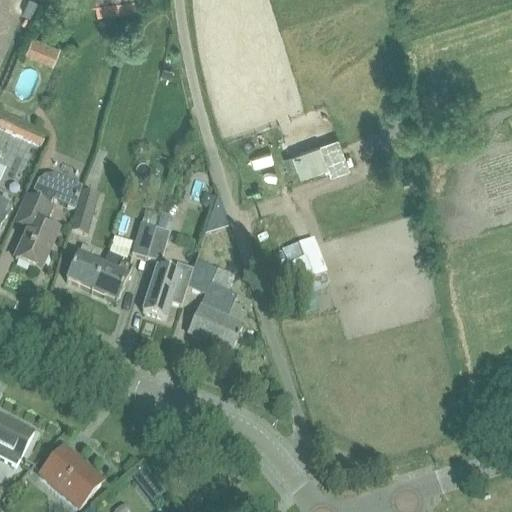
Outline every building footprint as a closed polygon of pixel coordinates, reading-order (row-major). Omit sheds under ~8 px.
[(76,9),(133,0),(134,0),(135,5),(136,5),(135,0),(69,0),(71,9),(76,9)] [(37,28),(28,47),(57,60),(66,42),(37,28)] [(0,122),(0,131),(8,135),(40,150),(43,142),(12,128),(0,122)] [(298,174),(351,158),(342,129),(290,145),(298,174)] [(150,176),(148,163),(136,165),(138,178),(150,176)] [(37,204),(27,199),(14,228),(28,234),(15,263),(40,274),(57,236),(44,229),(52,210),(50,209),(52,204),(74,214),(81,191),(53,179),(45,179),(38,184),(33,196),(40,199),(37,204)] [(96,201),(80,196),(69,234),(85,239),(96,201)] [(203,196),(200,204),(204,210),(211,213),(215,200),(203,196)] [(228,231),(218,200),(217,201),(207,231),(204,238),(228,231)] [(0,229),(5,219),(7,220),(11,210),(4,207),(5,206),(0,204),(0,229)] [(140,228),(154,232),(157,218),(144,214),(140,228)] [(144,262),(154,232),(140,228),(131,258),(144,262)] [(169,236),(154,232),(144,262),(160,267),(169,236)] [(116,233),(113,247),(129,251),(133,237),(116,233)] [(287,244),(300,280),(329,269),(316,234),(287,244)] [(66,285),(91,297),(102,272),(101,271),(87,265),(92,255),(81,250),(66,285)] [(274,258),(277,266),(284,264),(281,255),(274,258)] [(102,272),(91,297),(116,308),(132,272),(120,267),(122,262),(108,256),(101,271),(102,272)] [(187,292),(196,265),(195,265),(192,274),(176,268),(174,276),(157,271),(142,316),(165,324),(171,308),(181,311),(187,292)] [(196,265),(187,292),(194,295),(204,300),(188,338),(230,357),(243,329),(227,322),(236,300),(228,296),(234,281),(216,274),(205,269),(196,265)] [(295,286),(288,289),(293,301),(300,298),(295,286)] [(0,461),(16,470),(24,454),(33,437),(0,419),(0,461)] [(76,511),(79,511),(89,501),(102,486),(63,451),(39,479),(76,511)]
